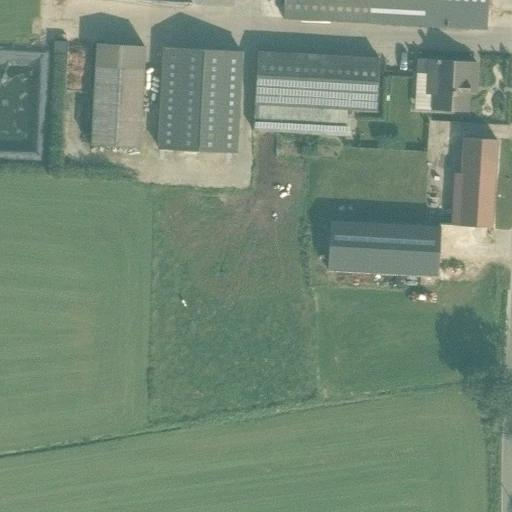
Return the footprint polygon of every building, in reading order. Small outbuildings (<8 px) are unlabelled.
[(474,0),(282,0),(281,24),(473,34),(474,0)] [(147,48),(89,47),(88,142),(146,143),(147,48)] [(243,52),(166,50),(163,150),(239,153),(243,52)] [(387,56),(263,54),(262,116),(387,118),(387,56)] [(421,111),(470,114),(473,61),(424,58),(421,111)] [(458,219),(495,220),(498,136),(461,135),(458,219)] [(404,205),(427,205),(428,162),(406,161),(404,205)] [(442,223),(335,219),(333,270),(440,275),(442,223)]
